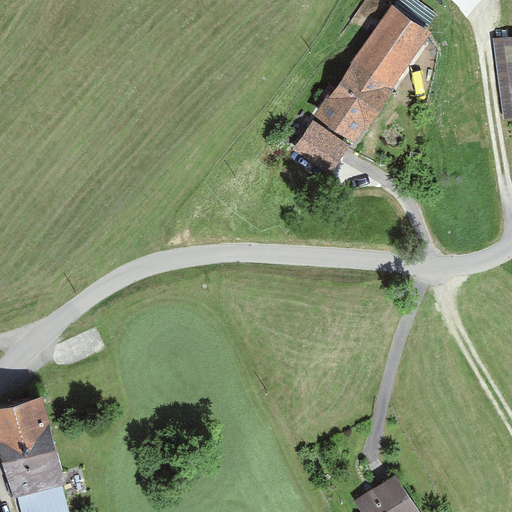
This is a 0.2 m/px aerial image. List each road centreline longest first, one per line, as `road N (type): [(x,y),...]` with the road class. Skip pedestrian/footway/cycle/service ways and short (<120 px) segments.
road 1 (unclassified): [(511,238),(432,270),(246,251),(155,266),(41,341)]
road 2 (unknown): [(511,200),(484,50),(456,0)]
road 3 (track): [(511,421),(432,270)]
